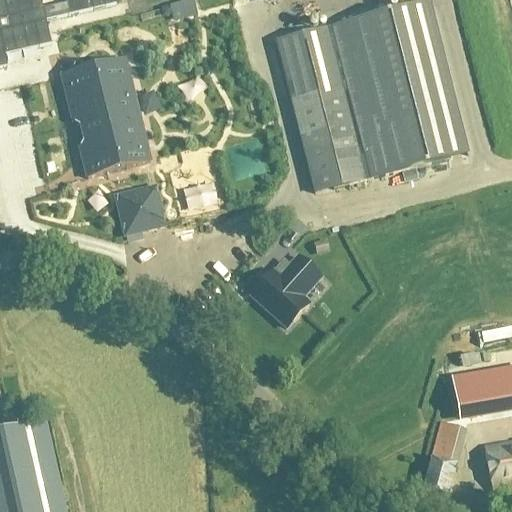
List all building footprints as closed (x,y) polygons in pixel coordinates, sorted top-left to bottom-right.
[(0,0),(0,69),(7,68),(4,56),(51,45),(46,22),(43,10),(40,0),(0,0)] [(43,0),(53,39),(117,23),(112,3),(121,1),(120,0),(43,0)] [(265,0),(208,0),(117,23),(53,39),(59,59),(267,6),(265,0)] [(117,23),(208,0),(120,0),(121,1),(112,3),(117,23)] [(429,4),(274,43),(313,197),(468,158),(429,4)] [(62,76),(73,124),(80,129),(83,141),(79,149),(88,180),(150,165),(124,60),(62,76)] [(161,90),(157,75),(141,80),(145,94),(161,90)] [(217,96),(228,141),(269,131),(259,86),(217,96)] [(233,169),(269,160),(263,135),(227,144),(233,169)] [(174,221),(199,220),(198,206),(212,205),(208,153),(170,156),(174,221)] [(156,187),(113,197),(123,240),(166,229),(156,187)] [(273,277),(270,274),(249,298),(285,330),(306,306),(301,302),(321,279),(298,258),(289,268),(285,264),(273,277)] [(452,360),(454,370),(506,357),(504,347),(452,360)] [(511,369),(478,376),(485,415),(511,410),(511,369)] [(485,415),(478,376),(453,380),(459,420),(485,415)] [(0,511),(65,511),(46,423),(0,432),(0,511)] [(511,492),(511,441),(485,447),(494,496),(511,492)] [(443,511),(446,501),(457,465),(459,458),(434,451),(423,495),(419,509),(432,511),(443,511)]
